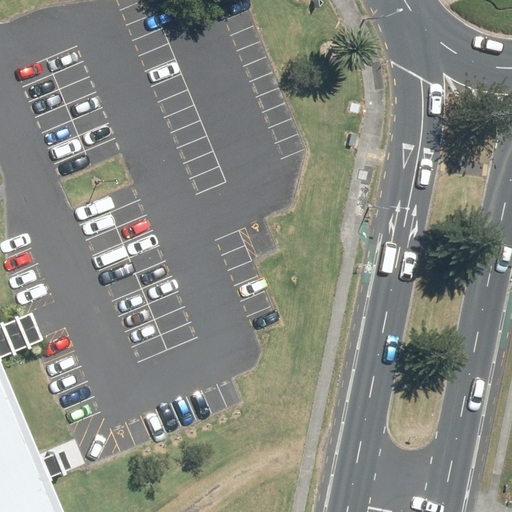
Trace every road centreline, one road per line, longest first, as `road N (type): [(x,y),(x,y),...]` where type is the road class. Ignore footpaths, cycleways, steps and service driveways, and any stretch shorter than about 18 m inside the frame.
road 1 (secondary): [(347,511),(424,107),(412,7)]
road 2 (secondary): [(511,181),(444,511)]
road 3 (secondary): [(511,67),(461,54),(412,7)]
